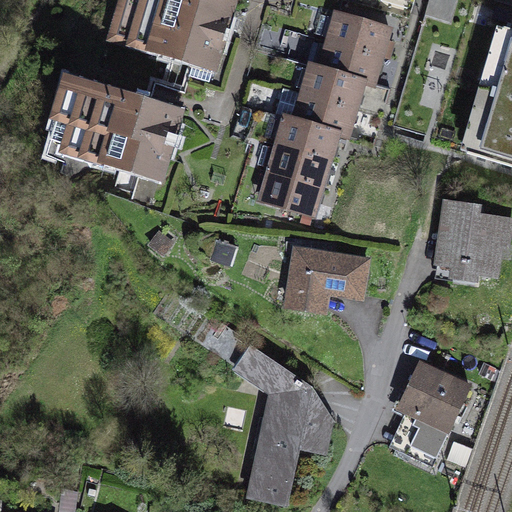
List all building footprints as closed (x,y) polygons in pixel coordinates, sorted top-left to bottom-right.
[(234,2),(227,0),(127,0),(123,17),(133,20),(126,44),(214,70),(234,2)] [(331,39),(329,44),(381,59),(389,31),(338,15),(336,20),(323,16),(317,35),(331,39)] [(473,156),(511,167),(511,31),(473,156)] [(373,86),(381,59),(329,44),(328,48),(314,44),(308,62),(323,66),(321,71),(364,84),(373,86)] [(303,95),(356,111),(364,84),(321,71),(311,68),(303,95)] [(181,112),(70,79),(52,141),(69,146),(67,153),(161,181),(181,112)] [(356,111),(303,95),(284,90),(276,117),(286,120),(339,136),(348,138),(356,111)] [(339,136),(286,120),(278,147),(330,163),(339,136)] [(330,163),(278,147),(277,150),(265,147),(259,166),(271,170),(270,174),(322,190),(330,163)] [(322,190),(270,174),(262,201),(314,217),(322,190)] [(481,209),(454,205),(443,282),(477,286),(478,275),(498,277),(503,245),(510,246),(511,229),(511,222),(480,219),(481,209)] [(170,247),(158,237),(151,246),(162,256),(170,247)] [(368,263),(297,251),(288,306),(315,311),(318,292),(362,300),(368,263)] [(312,390),(252,349),(237,372),(278,399),(268,442),(261,442),(250,499),(288,506),(302,438),(316,448),(333,423),(309,408),(312,390)] [(470,390),(422,367),(402,409),(418,416),(401,453),(433,468),(470,390)] [(8,511),(10,503),(0,501),(0,511),(8,511)]
